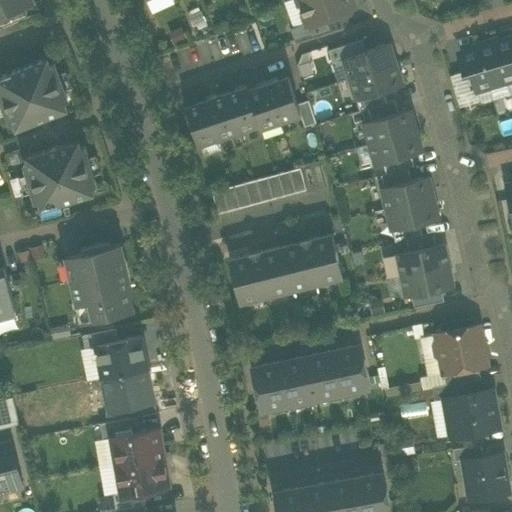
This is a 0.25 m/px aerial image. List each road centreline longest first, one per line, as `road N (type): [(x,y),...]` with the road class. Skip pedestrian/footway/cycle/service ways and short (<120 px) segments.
road 1 (residential): [(205,363),(502,299)]
road 2 (residential): [(135,102),(385,19)]
road 3 (residential): [(181,256),(135,102)]
road 4 (residential): [(230,511),(205,363)]
road 5 (residential): [(181,256),(320,221)]
road 6 (residential): [(454,170),(476,277),(502,299)]
road 7 (residential): [(0,149),(135,102)]
road 8 (residential): [(417,36),(454,170)]
